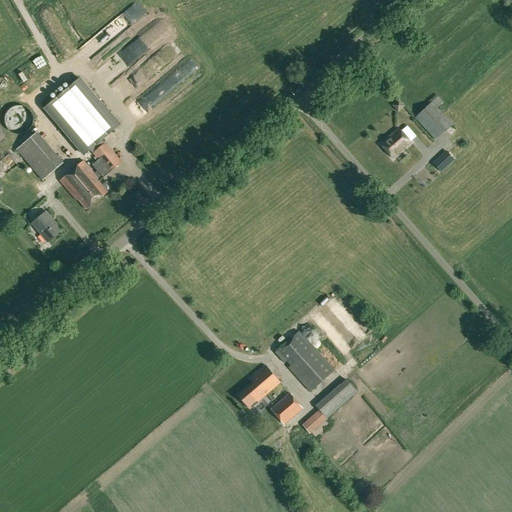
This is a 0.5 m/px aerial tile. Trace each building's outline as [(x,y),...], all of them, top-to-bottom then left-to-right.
[(97,70),(110,85),(134,64),(133,63),(139,58),(137,56),(147,47),(143,42),(149,36),(144,30),(97,70)] [(116,92),(124,103),(146,85),(147,87),(157,79),(148,67),(116,92)] [(25,72),(21,75),(27,84),(31,82),(25,72)] [(93,153),(98,159),(92,165),(97,171),(95,174),(84,161),(60,180),(77,200),(78,199),(86,209),(108,191),(99,181),(121,162),(102,139),(119,125),(80,78),(45,107),(84,154),(90,149),(93,153)] [(443,102),(438,96),(415,117),(436,140),(453,124),(437,108),(443,102)] [(392,105),(398,112),(405,106),(399,99),(392,105)] [(5,121),(5,122),(5,123),(5,124),(6,125),(6,127),(7,128),(8,129),(9,130),(10,130),(11,131),(12,132),(13,132),(14,133),(15,133),(16,134),(17,134),(19,134),(20,134),(21,134),(22,133),(24,133),(25,132),(26,132),(27,131),(28,130),(29,130),(30,129),(31,128),(31,127),(32,126),(32,124),(33,123),(33,122),(33,121),(33,120),(33,118),(33,117),(33,116),(32,115),(32,114),(31,112),(31,111),(30,110),(29,109),(28,108),(27,108),(26,107),(25,106),(24,106),(23,105),(21,105),(20,105),(19,105),(18,105),(16,105),(15,105),(14,106),(13,106),(12,107),(11,108),(10,108),(9,109),(8,110),(7,111),(6,112),(6,113),(5,114),(5,116),(5,117),(4,118),(4,119),(5,121)] [(478,139),(486,131),(475,119),(467,127),(478,139)] [(381,143),(394,158),(411,142),(398,128),(381,143)] [(16,149),(43,180),(63,163),(36,132),(16,149)] [(454,143),(463,152),(469,145),(460,136),(454,143)] [(433,163),(442,173),(455,160),(447,150),(433,163)] [(18,167),(22,164),(17,158),(4,168),(8,174),(18,167)] [(32,223),(48,241),(61,231),(51,220),(52,219),(46,211),(32,223)] [(327,302),(351,330),(356,325),(332,297),(327,302)] [(289,367),(310,391),(334,370),(299,331),(276,353),(284,362),(286,360),(291,365),(289,367)] [(348,356),(355,349),(346,339),(339,346),(348,356)] [(238,396),(250,409),(281,383),(266,365),(250,379),(254,383),(238,396)] [(286,367),(282,371),(291,379),(294,375),(286,367)] [(302,425),(309,434),(327,419),(326,418),(357,392),(350,383),(302,425)] [(271,409),(284,425),(303,409),(290,393),(271,409)]
